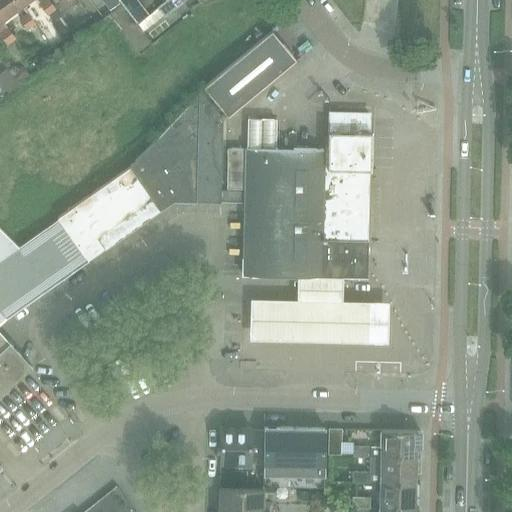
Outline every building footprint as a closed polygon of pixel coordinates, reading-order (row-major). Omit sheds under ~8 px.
[(22,7),(17,0),(0,0),(0,17),(3,21),(22,7)] [(55,21),(61,17),(49,0),(44,0),(39,4),(48,16),(55,21)] [(104,0),(103,1),(110,10),(120,3),(118,1),(118,0),(104,0)] [(165,0),(154,11),(138,25),(143,32),(184,0),(199,0),(200,2),(202,0),(165,0)] [(154,11),(148,4),(131,17),(138,25),(154,11)] [(27,30),(36,24),(28,12),(19,19),(27,30)] [(0,35),(7,45),(15,39),(7,28),(0,33),(0,35)] [(296,60),(272,31),(204,87),(228,117),(296,60)] [(0,73),(0,83),(8,93),(19,84),(5,69),(0,73)] [(223,117),(201,90),(129,166),(159,209),(171,201),(177,200),(220,202),(221,190),(223,117)] [(328,111),(328,131),(328,150),(323,150),(323,149),(246,147),(245,191),(221,190),(220,202),(245,202),(243,274),(243,275),(297,276),(342,277),(367,278),(367,258),(368,243),(368,241),(365,240),(366,170),(369,170),(369,169),(368,168),(369,114),(335,113),(330,113),(330,111),(328,111)] [(159,209),(129,166),(57,217),(59,220),(88,259),(136,226),(134,223),(140,219),(142,222),(159,209)] [(225,218),(225,228),(244,228),(244,219),(225,218)] [(0,322),(5,318),(88,259),(59,220),(20,247),(0,227),(0,322)] [(225,228),(225,238),(244,238),(244,228),(225,228)] [(225,238),(224,247),(244,248),(244,238),(225,238)] [(342,277),(297,276),(297,290),(297,299),(278,299),(257,299),(250,298),(249,339),(256,339),(277,339),(304,340),(332,341),(360,341),(380,342),(387,342),(388,301),(380,301),(360,301),(342,300),(342,291),(342,277)] [(0,394),(31,366),(0,332),(0,394)] [(220,427),(220,447),(220,463),(263,463),(264,445),(250,445),(251,430),(251,427),(220,427)] [(325,429),(264,428),(264,430),(251,430),(250,445),(264,445),(263,463),(263,486),(324,487),(325,429)] [(328,429),(328,454),(340,454),(341,430),(328,429)] [(416,431),(380,430),(380,448),(370,447),(370,446),(353,445),(353,457),(370,456),(416,457),(416,447),(420,447),(421,432),(416,432),(416,431)] [(420,457),(416,457),(370,456),(370,471),(353,471),(352,482),(379,483),(379,482),(415,483),(415,473),(420,473),(420,457)] [(379,482),(379,483),(379,508),(415,509),(415,498),(419,498),(420,483),(415,483),(379,482)] [(116,486),(107,494),(120,511),(130,504),(116,486)] [(239,488),(219,487),(218,511),(261,511),(262,488),(239,488)] [(119,511),(120,511),(107,494),(98,501),(106,511),(119,511)] [(370,497),(352,497),(352,508),(370,508),(370,497)] [(106,511),(98,501),(89,508),(91,511),(106,511)]
